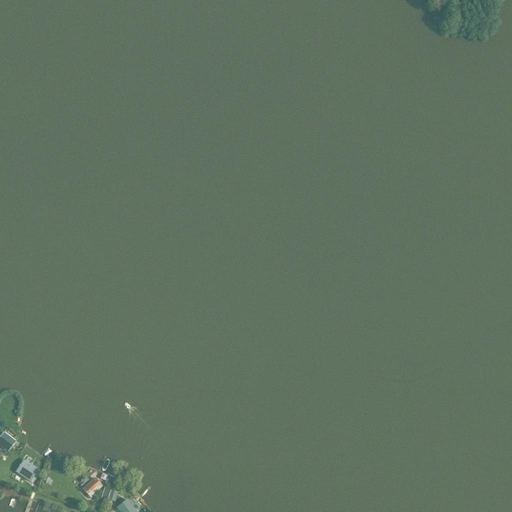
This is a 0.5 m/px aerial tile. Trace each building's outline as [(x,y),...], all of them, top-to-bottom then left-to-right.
[(10,450),(15,444),(4,435),(0,440),(0,446),(4,450),(6,447),(10,450)] [(31,483),(38,472),(24,462),(17,473),(31,483)] [(90,498),(102,488),(95,480),(84,491),(90,498)] [(111,490),(105,489),(101,499),(108,501),(111,490)] [(114,503),(118,493),(111,491),(108,501),(114,503)] [(119,511),(134,511),(127,503),(118,510),(119,511)]
